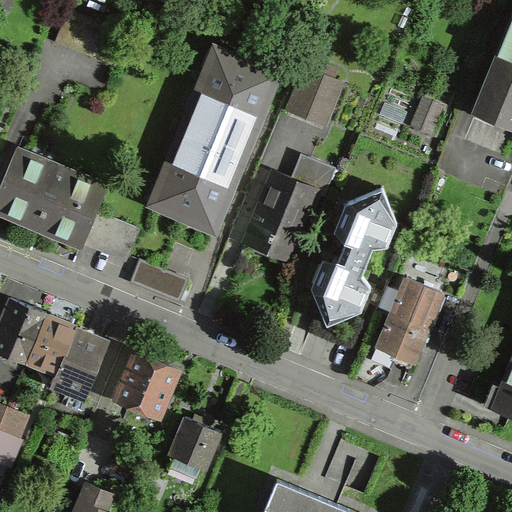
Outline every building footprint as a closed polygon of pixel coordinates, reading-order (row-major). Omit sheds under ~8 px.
[(511,32),(479,115),(511,128),(511,32)] [(215,46),(182,128),(253,157),(286,74),(215,46)] [(345,85),(305,70),(289,111),(328,127),(345,85)] [(443,107),(426,100),(414,129),(432,136),(443,107)] [(253,157),(182,128),(149,208),(221,237),(253,157)] [(109,183),(17,146),(0,187),(0,216),(82,250),(98,212),(109,183)] [(295,183),(272,173),(269,182),(276,185),(267,206),(259,203),(240,248),(291,269),(320,199),(326,202),(338,173),(305,159),(295,183)] [(98,212),(82,250),(99,257),(114,218),(98,212)] [(139,228),(114,218),(99,257),(123,267),(139,228)] [(407,283),(392,320),(432,336),(447,299),(407,283)] [(47,315),(12,301),(0,329),(0,351),(27,363),(47,315)] [(81,328),(47,315),(27,363),(62,377),(81,328)] [(417,373),(432,336),(392,320),(377,357),(417,373)] [(115,342),(81,328),(62,377),(57,390),(90,403),(115,342)] [(185,374),(136,354),(116,401),(165,421),(185,374)] [(511,370),(497,408),(511,414),(511,370)] [(249,388),(236,383),(227,404),(239,410),(249,388)] [(34,416),(7,406),(0,423),(0,466),(12,472),(34,416)] [(225,436),(189,420),(173,457),(177,459),(173,469),(199,481),(204,471),(209,473),(225,436)] [(110,511),(117,496),(89,484),(76,511),(110,511)] [(356,511),(285,485),(272,511),(356,511)]
